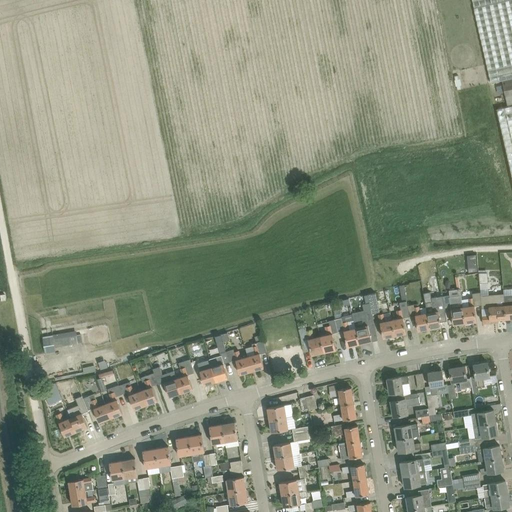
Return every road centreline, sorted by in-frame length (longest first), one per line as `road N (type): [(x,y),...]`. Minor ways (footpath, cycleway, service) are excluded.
road 1 (unclassified): [(48,469),(245,396)]
road 2 (residential): [(387,511),(363,366)]
road 3 (unclassified): [(48,469),(22,330)]
road 4 (unclassified): [(363,366),(500,339)]
road 5 (track): [(22,330),(0,205)]
road 6 (unclassified): [(245,396),(363,366)]
